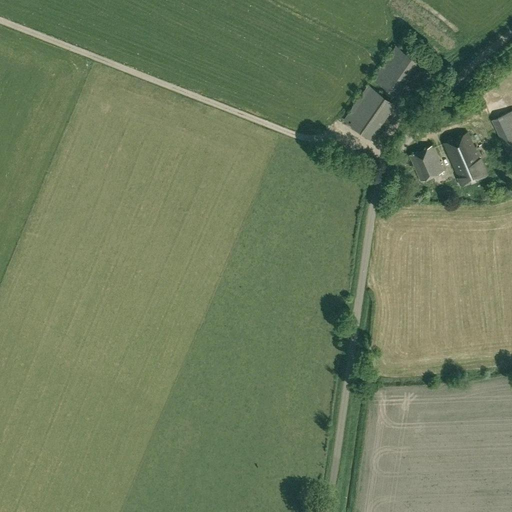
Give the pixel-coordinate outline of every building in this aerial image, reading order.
[(372,73),(375,75),(373,78),(396,94),(419,60),(396,44),(378,70),(375,68),(372,73)] [(380,128),(385,117),(368,109),(369,106),(359,101),(350,120),(363,126),(367,118),(375,122),(372,128),(374,129),(375,126),(380,128)] [(506,149),(508,153),(510,158),(511,156),(511,110),(493,119),(506,149)] [(444,143),(459,177),(457,177),(461,186),(488,174),(482,162),(481,163),(467,132),(444,143)] [(432,145),(410,155),(422,181),(444,170),(432,145)] [(391,172),(389,193),(401,194),(403,173),(391,172)]
